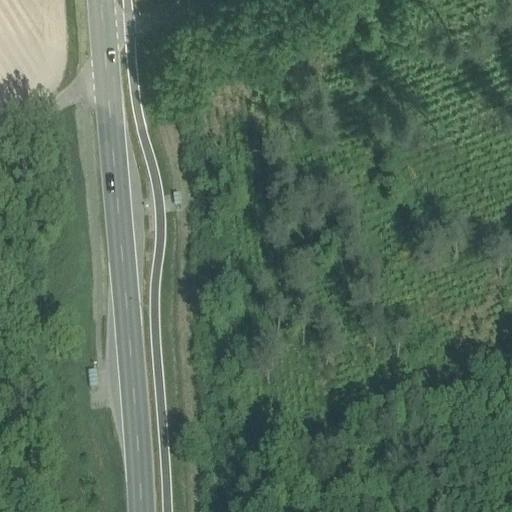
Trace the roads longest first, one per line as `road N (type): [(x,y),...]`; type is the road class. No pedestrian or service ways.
road 1 (secondary): [(109,73),(142,511)]
road 2 (unclassified): [(0,168),(58,96),(109,73)]
